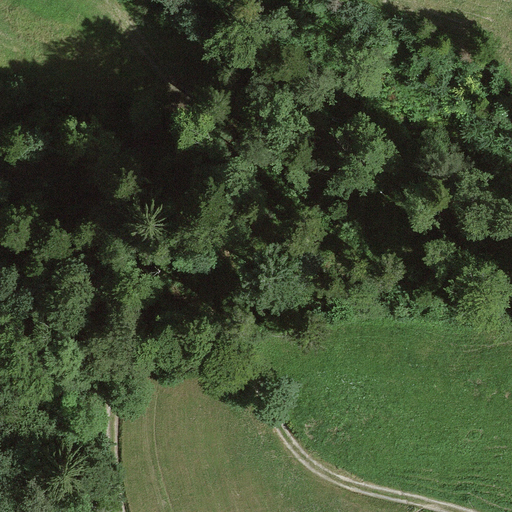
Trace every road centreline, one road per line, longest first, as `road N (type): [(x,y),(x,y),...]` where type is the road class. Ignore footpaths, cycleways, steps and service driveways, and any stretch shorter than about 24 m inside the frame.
road 1 (track): [(121,511),(111,393),(118,365),(160,343),(216,351),(244,368),(293,445),(333,478),(446,511)]
road 2 (track): [(104,0),(169,80),(180,107),(175,122),(114,159),(0,180)]
